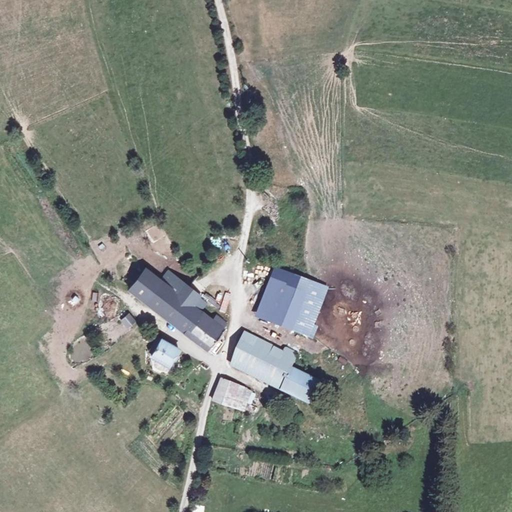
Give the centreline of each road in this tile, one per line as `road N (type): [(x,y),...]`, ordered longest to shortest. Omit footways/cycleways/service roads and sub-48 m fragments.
road 1 (track): [(222,0),(248,153),(237,281)]
road 2 (unclassified): [(183,511),(207,399),(237,317),(237,281)]
